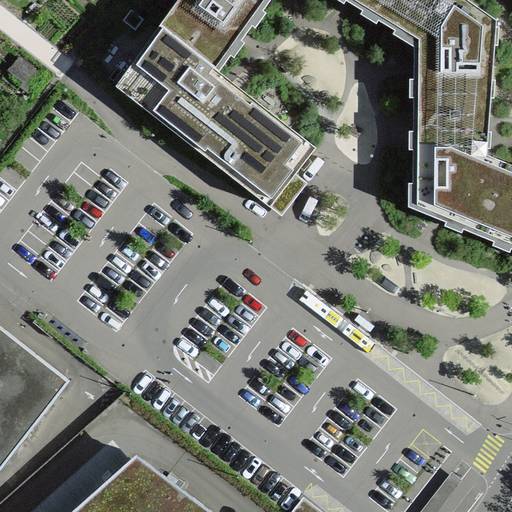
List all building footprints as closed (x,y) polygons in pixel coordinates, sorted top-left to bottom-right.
[(465,0),(178,0),(160,26),(114,85),(270,206),(293,177),(316,147),(215,69),(238,36),(265,0),(353,0),(356,2),(420,41),(419,71),(417,206),(440,215),(511,245),(511,166),(488,156),(497,22),(465,0)] [(0,465),(65,374),(0,324),(0,465)] [(205,511),(123,452),(55,511),(205,511)] [(451,473),(420,511),(438,511),(462,482),(451,473)] [(313,511),(300,502),(291,511),(313,511)]
